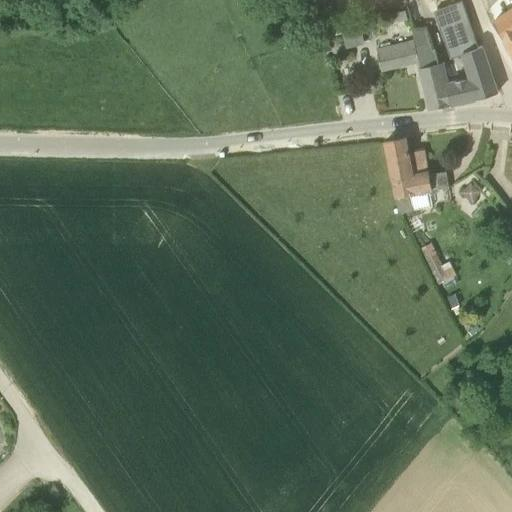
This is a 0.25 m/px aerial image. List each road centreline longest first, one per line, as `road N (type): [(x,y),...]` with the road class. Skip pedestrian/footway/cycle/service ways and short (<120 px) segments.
road 1 (tertiary): [(511,122),(462,119),(155,148),(0,143)]
road 2 (unclassified): [(74,487),(0,379)]
